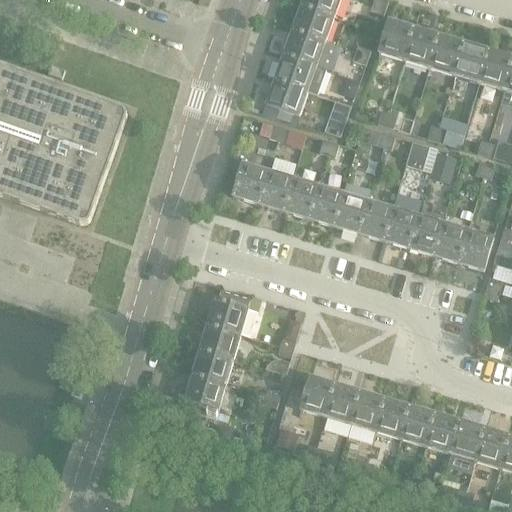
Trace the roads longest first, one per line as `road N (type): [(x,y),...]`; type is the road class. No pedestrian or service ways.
road 1 (residential): [(82,511),(221,54)]
road 2 (residential): [(69,0),(221,54)]
